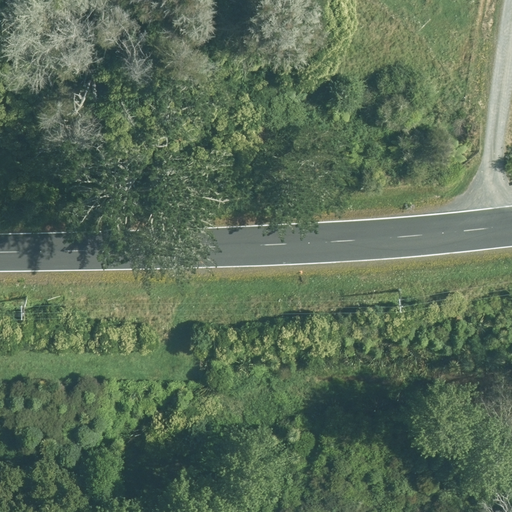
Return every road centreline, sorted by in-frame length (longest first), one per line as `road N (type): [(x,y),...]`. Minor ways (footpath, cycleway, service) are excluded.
road 1 (tertiary): [(0,251),(342,240),(511,224)]
road 2 (unknown): [(475,228),(509,0)]
